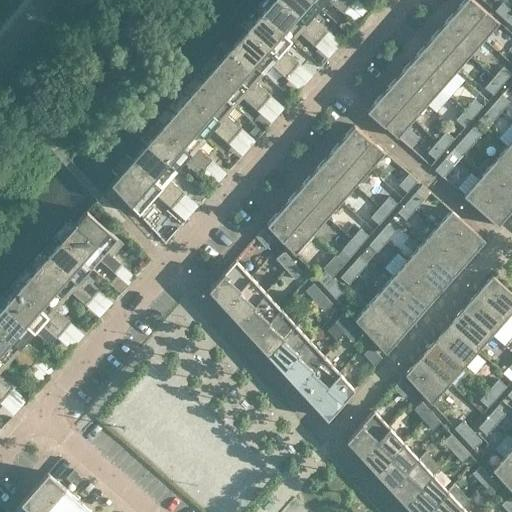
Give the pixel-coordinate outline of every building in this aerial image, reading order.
[(320,38),(277,0),(273,0),(261,14),(291,41),(299,33),(313,45),(320,38)] [(312,17),(320,9),(310,0),(277,0),(320,38),(327,30),(312,17)] [(349,5),(342,0),(310,0),(320,9),(327,0),(342,13),(349,5)] [(499,23),(472,0),(463,0),(452,13),(454,15),(455,14),(484,40),(499,23)] [(511,12),(511,11),(502,3),(495,11),(505,20),(511,12)] [(484,40),(455,14),(454,15),(452,13),(438,30),(440,31),(441,30),(470,56),(484,40)] [(284,50),(291,41),(261,14),(246,30),(292,70),(298,62),(284,50)] [(292,70),(246,30),(232,46),(263,74),(270,65),(285,78),(292,70)] [(470,56),(441,30),(440,31),(438,30),(424,46),(425,47),(426,46),(455,72),(470,56)] [(255,82),(263,74),(232,46),(218,63),(263,103),(270,95),(255,82)] [(455,72),(426,46),(425,47),(424,46),(409,62),(411,64),(412,63),(441,88),(455,72)] [(300,87),(313,74),(301,62),(288,76),(300,87)] [(441,88),(412,63),(411,64),(409,62),(395,78),(397,80),(398,79),(427,104),(441,88)] [(263,103),(218,63),(203,79),(234,106),(242,97),(256,110),(263,103)] [(502,85),(511,74),(503,67),(494,77),(502,85)] [(493,95),(502,85),(494,77),(484,88),(493,95)] [(427,104),(398,79),(397,80),(395,78),(381,94),(383,96),(384,95),(413,121),(427,104)] [(226,115),(234,106),(203,79),(189,96),(234,135),(241,128),(226,115)] [(413,121),(384,95),(383,96),(381,94),(367,111),(398,138),(413,121)] [(501,112),(510,102),(502,94),(492,105),(501,112)] [(234,135),(189,96),(175,112),(205,139),(213,130),(227,143),(234,135)] [(473,117),(483,107),(474,99),(465,110),(473,117)] [(492,123),(501,112),(492,105),(483,115),(492,123)] [(464,128),(473,117),(465,110),(456,120),(464,128)] [(198,147),(205,139),(175,112),(160,128),(205,168),(212,160),(198,147)] [(511,123),(501,135),(508,142),(511,137),(511,123)] [(385,152),(354,125),(340,141),(341,143),(341,144),(369,169),(385,152)] [(244,153),(257,138),(243,127),(230,142),(244,153)] [(472,145),(481,134),(473,127),(464,137),(472,145)] [(205,168),(160,128),(146,144),(177,171),(184,163),(199,175),(205,168)] [(445,150),(454,139),(446,132),(436,142),(445,150)] [(463,155),(472,145),(464,137),(454,148),(463,155)] [(369,169),(341,144),(341,143),(340,141),(325,158),(327,159),(326,160),(355,186),(369,169)] [(436,160),(445,150),(436,142),(427,153),(436,160)] [(169,180),(177,171),(146,144),(132,160),(177,200),(183,192),(169,180)] [(511,150),(507,147),(493,163),(511,179),(511,150)] [(355,186),(326,160),(327,159),(325,158),(316,168),(311,174),(313,175),(312,176),(341,202),(355,186)] [(443,178),(453,167),(444,159),(434,170),(443,178)] [(177,200),(132,160),(111,184),(131,206),(143,219),(153,207),(149,203),(156,195),(170,208),(177,200)] [(511,179),(493,163),(479,179),(511,208),(511,207),(511,206),(511,179)] [(341,202),(312,176),(313,175),(311,174),(297,190),(298,191),(298,192),(327,218),(341,202)] [(407,193),(417,181),(409,174),(398,185),(407,193)] [(511,208),(479,179),(464,196),(498,226),(511,210),(511,206),(511,207),(511,208)] [(327,218),(298,192),(298,191),(297,190),(282,206),(284,208),(283,209),(312,234),(327,218)] [(415,209),(424,199),(416,192),(407,202),(415,209)] [(388,214),(397,204),(389,196),(379,207),(388,214)] [(406,220),(415,209),(407,202),(397,213),(406,220)] [(312,234),(283,209),(284,208),(282,206),(267,224),(294,254),(312,234)] [(379,225),(388,214),(379,207),(370,217),(379,225)] [(485,241),(451,211),(436,228),(468,256),(469,255),(471,257),(485,241)] [(121,264),(76,224),(61,241),(91,268),(99,260),(113,272),(121,264)] [(386,242),(396,231),(387,224),(378,234),(386,242)] [(274,241),(263,228),(255,237),(266,248),(274,241)] [(468,256),(436,228),(421,244),(454,272),(455,271),(456,273),(471,257),(469,255),(468,256)] [(359,247),(368,236),(360,229),(351,239),(359,247)] [(377,252),(386,242),(378,234),(369,245),(377,252)] [(350,257),(359,247),(351,239),(342,250),(350,257)] [(84,277),(91,268),(61,241),(46,257),(91,297),(98,289),(84,277)] [(454,272),(421,244),(407,260),(439,289),(440,288),(442,289),(456,273),(455,271),(454,272)] [(293,262),(284,252),(276,259),(285,269),(293,262)] [(358,274),(367,264),(359,256),(349,267),(358,274)] [(91,297),(46,257),(32,273),(63,300),(70,292),(85,305),(91,297)] [(224,307),(251,276),(235,260),(208,290),(224,307)] [(439,289),(407,260),(393,276),(425,305),(426,304),(428,305),(442,289),(440,288),(439,289)] [(302,272),(293,262),(285,269),(294,279),(302,272)] [(349,285),(358,274),(349,267),(340,277),(349,285)] [(334,281),(332,278),(325,271),(316,278),(326,288),(334,281)] [(55,309),(63,300),(32,273),(18,290),(63,329),(70,322),(55,309)] [(238,323),(265,292),(251,276),(224,307),(238,323)] [(425,305),(393,276),(379,292),(411,321),(412,320),(414,322),(428,305),(426,304),(425,305)] [(511,311),(511,293),(492,276),(477,292),(479,293),(478,294),(506,319),(511,311)] [(343,291),(336,283),(334,281),(326,288),(335,299),(343,291)] [(322,294),(313,284),(305,291),(314,301),(322,294)] [(63,329),(18,290),(3,306),(34,333),(42,324),(56,337),(63,329)] [(253,339),(280,308),(265,292),(238,323),(253,339)] [(411,321),(379,292),(366,307),(400,337),(414,322),(412,320),(411,321)] [(506,319),(478,294),(479,293),(477,292),(463,308),(465,309),(464,310),(492,335),(506,319)] [(332,304),(322,294),(314,301),(324,311),(332,304)] [(26,342),(34,333),(3,306),(0,309),(0,332),(34,362),(41,355),(26,342)] [(400,337),(366,307),(354,320),(386,354),(400,337)] [(268,355),(295,324),(280,308),(253,339),(268,355)] [(492,335),(464,310),(465,309),(463,308),(449,324),(451,326),(450,327),(478,351),(492,335)] [(352,326),(342,315),(334,323),(344,333),(352,326)] [(58,336),(72,348),(85,332),(71,320),(58,336)] [(282,371),(309,340),(295,324),(268,355),(282,371)] [(478,351),(450,327),(451,326),(449,324),(435,340),(437,342),(436,343),(463,367),(478,351)] [(361,336),(352,326),(344,333),(353,343),(361,336)] [(34,362),(0,332),(0,361),(5,366),(13,357),(27,370),(34,362)] [(297,387),(324,356),(309,340),(282,371),(297,387)] [(463,367),(436,343),(437,342),(435,340),(420,357),(449,383),(463,367)] [(381,358),(371,347),(363,354),(374,366),(381,358)] [(312,403),(339,372),(324,356),(297,387),(312,403)] [(449,383),(420,357),(405,374),(431,404),(449,383)] [(0,376),(0,371),(5,366),(0,361),(0,389),(5,395),(12,387),(0,376)] [(327,420),(354,389),(339,372),(312,403),(327,420)] [(412,392),(401,379),(393,387),(404,399),(412,392)] [(497,397),(506,387),(498,379),(489,390),(497,397)] [(488,408),(497,397),(489,390),(479,400),(488,408)] [(431,412),(422,402),(413,409),(423,420),(431,412)] [(496,425),(505,414),(497,407),(487,417),(496,425)] [(362,457),(389,427),(373,410),(346,441),(362,457)] [(440,422),(431,412),(423,420),(432,430),(440,422)] [(487,435),(496,425),(487,417),(478,428),(487,435)] [(472,431),(469,428),(462,421),(454,428),(464,439),(472,431)] [(376,474),(403,443),(389,427),(362,457),(376,474)] [(481,441),(474,433),(472,431),(464,439),(473,449),(481,441)] [(460,444),(459,442),(451,434),(443,441),(452,452),(460,444)] [(391,490),(418,459),(403,443),(376,474),(391,490)] [(470,454),(460,444),(452,452),(462,462),(470,454)] [(511,464),(504,457),(492,470),(511,491),(511,464)] [(406,506),(433,475),(418,459),(391,490),(406,506)] [(490,476),(480,466),(472,473),(482,484),(490,476)] [(30,511),(43,511),(65,488),(48,473),(20,503),(30,511)] [(411,511),(428,511),(447,491),(433,475),(406,506),(411,511)] [(499,486),(490,476),(482,484),(491,494),(499,486)] [(71,511),(81,502),(65,488),(43,511),(71,511)] [(457,511),(462,507),(447,491),(428,511),(457,511)] [(511,511),(511,500),(509,497),(501,505),(508,511),(511,511)] [(92,511),(81,502),(71,511),(92,511)]
